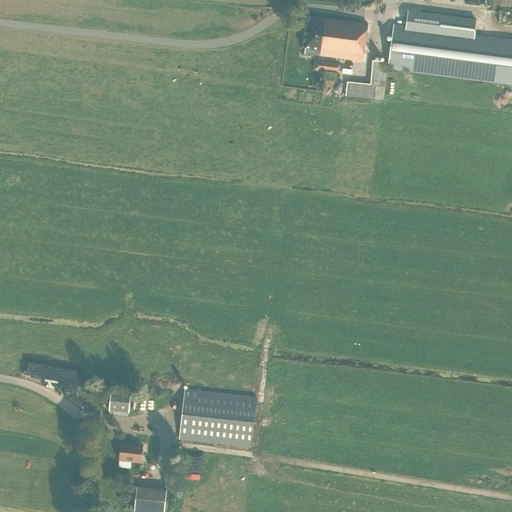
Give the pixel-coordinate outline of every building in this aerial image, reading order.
[(363,61),(368,23),(310,15),(309,25),(307,25),(304,47),(306,47),(305,53),(363,61)] [(511,84),(511,40),(394,25),(388,68),(511,84)] [(346,95),(379,98),(383,99),(386,72),(383,71),(383,61),(372,60),(370,84),(347,82),(346,95)] [(337,73),(338,63),(324,62),(323,71),(337,73)] [(257,397),(184,389),(178,440),(251,448),(257,397)] [(111,390),(108,411),(128,413),(130,392),(111,390)] [(143,445),(121,443),(118,461),(141,464),(143,445)] [(177,467),(167,466),(165,489),(175,490),(177,467)] [(164,511),(167,489),(137,486),(134,511),(139,511),(164,511)]
